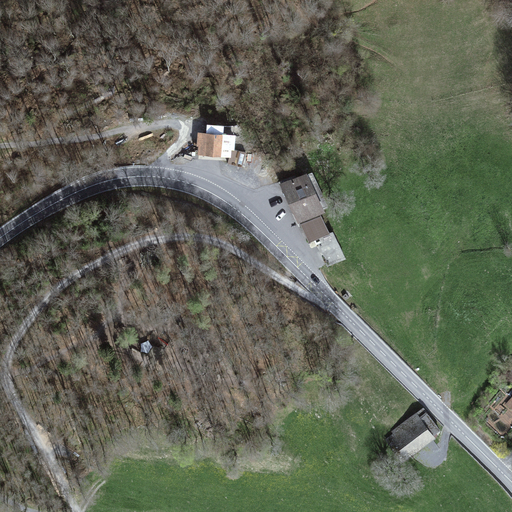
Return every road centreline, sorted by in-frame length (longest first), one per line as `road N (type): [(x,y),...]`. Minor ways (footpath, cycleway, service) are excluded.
road 1 (primary): [(511,482),(254,225),(198,186),(154,176),(99,182),(0,238)]
road 2 (motorway): [(0,400),(511,501)]
road 3 (track): [(381,498),(404,503),(429,490),(451,422)]
